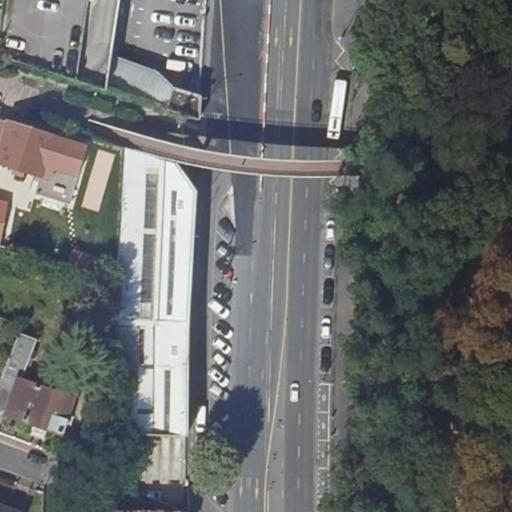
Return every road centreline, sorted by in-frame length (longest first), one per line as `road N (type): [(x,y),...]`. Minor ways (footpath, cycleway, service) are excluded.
road 1 (primary): [(265,0),(247,511)]
road 2 (primary): [(300,511),(317,0)]
